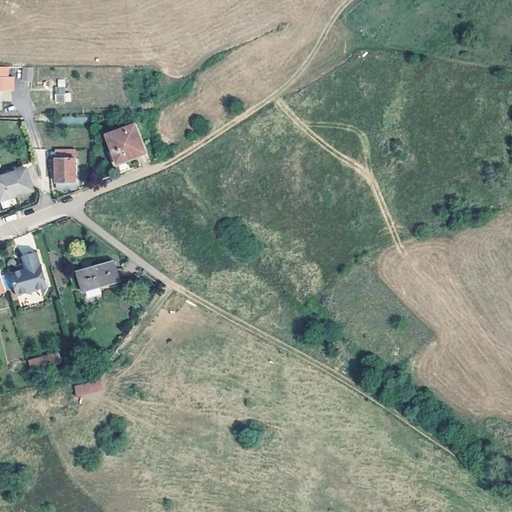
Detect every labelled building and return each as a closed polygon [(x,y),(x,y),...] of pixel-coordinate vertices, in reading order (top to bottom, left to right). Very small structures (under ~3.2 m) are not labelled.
[(0,89),(13,90),(13,79),(8,79),(8,67),(0,66),(0,89)] [(33,80),(33,67),(20,67),(20,80),(33,80)] [(65,88),(55,87),(56,101),(66,101),(65,88)] [(146,152),(135,124),(106,136),(113,153),(115,152),(116,157),(125,153),(128,160),(146,152)] [(56,149),(56,159),(75,159),(75,149),(56,149)] [(128,160),(125,153),(116,157),(119,163),(128,160)] [(75,188),(75,159),(56,159),(56,189),(75,188)] [(33,190),(27,169),(0,176),(0,195),(14,191),(15,196),(33,190)] [(15,196),(14,191),(0,195),(0,197),(1,200),(15,196)] [(2,208),(16,204),(14,198),(0,202),(2,208)] [(21,254),(37,248),(31,232),(15,239),(21,254)] [(37,252),(22,256),(26,269),(10,273),(17,296),(40,289),(37,281),(46,278),(42,266),(41,267),(37,252)] [(118,284),(113,263),(77,273),(82,293),(118,284)] [(46,278),(37,281),(40,289),(48,287),(46,278)] [(59,353),(29,362),(32,371),(62,362),(59,353)] [(74,384),(75,395),(103,392),(102,381),(74,384)]
